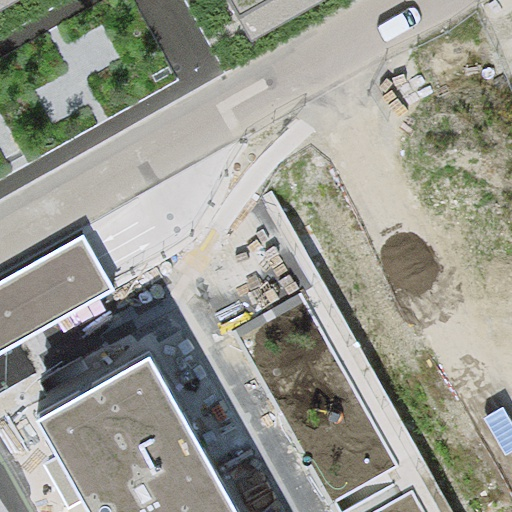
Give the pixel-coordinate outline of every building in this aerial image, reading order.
[(0,0),(0,9),(15,0),(0,0)] [(231,0),(239,13),(262,0),(231,0)] [(262,0),(239,13),(252,37),(316,0),(262,0)] [(84,238),(0,284),(0,351),(112,288),(84,238)] [(146,360),(39,420),(60,457),(45,465),(68,505),(82,497),(90,511),(231,511),(223,496),(146,360)]
